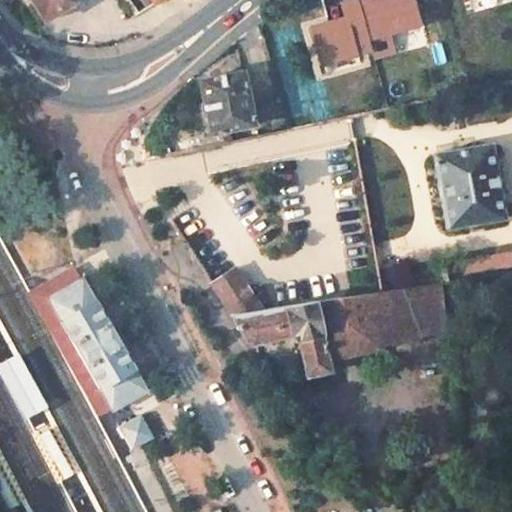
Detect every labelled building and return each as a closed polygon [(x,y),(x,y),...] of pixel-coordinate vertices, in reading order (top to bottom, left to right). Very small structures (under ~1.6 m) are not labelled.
[(33,0),(45,19),(76,1),(75,0),(33,0)] [(354,0),(363,38),(414,27),(408,0),(354,0)] [(201,83),(211,133),(255,124),(245,72),(201,83)] [(432,154),(445,229),(504,219),(491,144),(432,154)] [(30,293),(39,310),(50,304),(86,283),(78,267),(44,285),(30,293)] [(210,285),(229,315),(263,310),(234,270),(210,285)] [(99,393),(112,416),(115,414),(149,396),(136,372),(122,346),(108,322),(106,319),(103,313),(96,301),(94,297),(86,283),(50,304),(60,321),(85,367),(99,393)] [(229,315),(246,341),(252,344),(257,344),(290,336),(298,342),(306,377),(331,372),(327,360),(445,333),(445,330),(447,329),(443,284),(381,293),(263,310),(229,315)] [(63,354),(101,422),(112,416),(99,393),(85,367),(60,321),(50,304),(39,310),(63,354)] [(0,364),(0,380),(23,423),(47,410),(18,356),(0,364)] [(133,448),(136,455),(161,441),(146,411),(120,425),(133,448)] [(0,488),(11,511),(22,511),(0,465),(0,488)]
